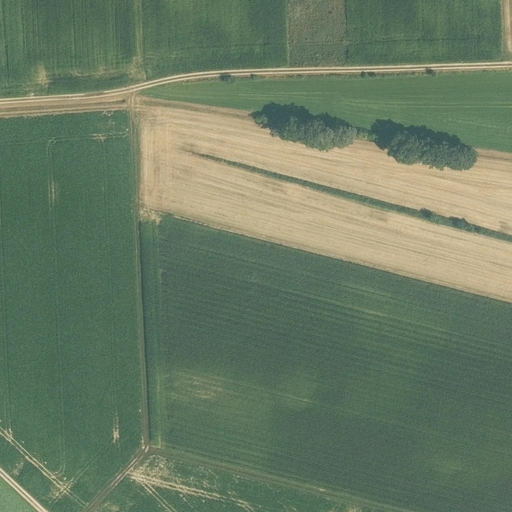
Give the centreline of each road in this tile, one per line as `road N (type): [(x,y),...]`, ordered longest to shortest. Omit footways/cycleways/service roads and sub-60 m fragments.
road 1 (track): [(511,67),(230,72),(163,80),(133,93),(0,101)]
road 2 (track): [(133,93),(147,448)]
road 3 (track): [(147,448),(388,511)]
